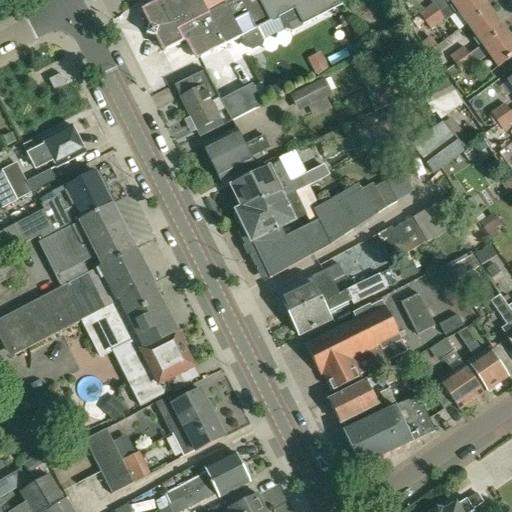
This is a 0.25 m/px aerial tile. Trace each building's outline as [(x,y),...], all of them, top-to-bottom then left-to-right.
[(160,0),(144,9),(142,13),(149,25),(155,37),(162,49),(166,51),(183,42),(186,43),(193,55),(201,58),(202,57),(241,37),(247,48),(252,49),(260,45),(262,40),(256,29),(279,17),(284,27),(285,30),(290,31),(291,31),(302,25),(342,5),(337,0),(160,0)] [(451,3),(455,0),(430,0),(429,1),(432,5),(419,14),(425,22),(451,3)] [(455,0),(451,3),(425,22),(431,29),(457,10),(466,24),(488,8),(482,0),(455,0)] [(466,24),(476,37),(482,45),(504,29),(488,8),(466,24)] [(468,55),(455,64),(451,67),(452,68),(447,72),(452,79),(461,72),(475,62),(475,63),(488,54),(498,67),(511,57),(511,40),(504,29),(482,45),(468,55)] [(455,64),(468,55),(463,47),(450,57),(451,58),(455,64)] [(204,70),(176,83),(183,96),(180,98),(190,118),(196,131),(199,138),(224,126),(221,119),(217,112),(212,101),(217,98),(210,83),(204,70)] [(443,119),(464,104),(440,71),(418,81),(430,109),(418,116),(420,121),(436,112),(439,118),(440,116),(443,119)] [(53,90),(65,85),(60,75),(48,81),(53,90)] [(396,99),(385,76),(364,86),(371,101),(375,109),(396,99)] [(330,94),(323,81),(294,95),(300,108),(330,94)] [(252,85),(220,101),(230,122),(262,106),(252,85)] [(491,113),(497,121),(510,112),(504,103),(491,113)] [(511,113),(510,112),(497,121),(503,129),(511,121),(511,113)] [(442,122),(411,146),(433,175),(463,151),(462,150),(443,123),(443,122),(442,122)] [(45,146),(35,151),(31,142),(23,146),(27,155),(34,168),(51,159),(56,169),(85,154),(71,126),(42,141),(45,146)] [(260,139),(245,146),(237,129),(203,146),(221,181),(255,165),(251,158),(269,149),(264,137),(260,139)] [(17,142),(12,133),(3,137),(8,147),(17,142)] [(50,170),(25,182),(15,162),(1,170),(2,171),(16,199),(30,192),(31,194),(56,181),(50,170)] [(228,192),(227,194),(227,196),(228,198),(229,201),(231,202),(233,203),(235,203),(238,202),(239,201),(242,208),(243,209),(262,200),(264,203),(288,191),(290,196),(295,193),(308,187),(322,180),(317,169),(306,174),(291,181),(281,162),(278,164),(268,169),(267,167),(231,185),(232,188),(230,189),(229,190),(228,191),(228,192)] [(0,205),(2,209),(17,201),(16,199),(2,171),(0,172),(0,205)] [(41,205),(44,210),(0,232),(0,256),(5,254),(40,236),(43,241),(112,206),(95,173),(63,189),(65,193),(41,205)] [(277,230),(252,242),(270,279),(331,245),(354,229),(376,215),(386,208),(396,202),(383,182),(375,187),(372,184),(363,189),(360,183),(319,207),(313,211),(318,221),(310,225),(285,237),(283,232),(279,234),(277,230)] [(233,215),(233,219),(235,223),(238,225),(241,225),(243,224),(244,227),(252,242),(277,230),(295,221),(294,221),(305,215),(306,215),(295,193),(290,196),(288,191),(264,203),(262,200),(243,209),(242,208),(236,211),(235,212),(233,215)] [(55,276),(61,288),(88,273),(82,263),(97,256),(102,266),(134,250),(129,239),(112,206),(43,241),(38,243),(55,276)] [(480,213),(474,217),(477,223),(484,219),(480,213)] [(391,263),(427,242),(412,218),(393,230),(391,227),(376,235),(391,263)] [(102,266),(88,273),(61,288),(0,319),(0,330),(13,356),(80,322),(94,315),(103,310),(102,309),(151,284),(134,250),(102,266)] [(0,276),(3,282),(11,278),(17,275),(5,254),(0,256),(0,276)] [(323,302),(339,293),(328,269),(311,278),(310,277),(278,292),(291,318),(323,302)] [(323,302),(291,318),(300,336),(331,320),(327,312),(351,301),(353,305),(387,288),(380,274),(339,293),(323,302)] [(103,310),(94,315),(119,363),(176,334),(169,319),(159,300),(151,284),(102,309),(103,310)] [(419,294),(401,303),(417,335),(435,326),(419,294)] [(511,313),(507,307),(499,296),(489,302),(506,326),(501,329),(511,345),(511,313)] [(362,377),(361,375),(407,351),(382,301),(370,307),(369,305),(352,314),(355,320),(304,345),(310,356),(311,355),(322,376),(323,375),(332,392),(362,377)] [(458,315),(439,324),(445,335),(463,326),(458,315)] [(466,327),(458,333),(475,358),(467,363),(487,391),(508,376),(488,347),(482,351),(466,327)] [(176,334),(119,363),(141,408),(195,380),(191,371),(194,369),(176,334)] [(429,387),(429,388),(443,409),(453,403),(458,410),(483,393),(463,364),(453,351),(442,359),(451,372),(429,387)] [(399,363),(380,373),(387,387),(406,377),(399,363)] [(378,405),(366,381),(329,399),(336,413),(340,423),(378,405)] [(386,405),(395,401),(388,389),(380,393),(386,405)] [(172,405),(176,414),(165,420),(172,434),(188,426),(212,414),(212,413),(215,412),(216,408),(212,400),(208,399),(205,401),(200,391),(172,405)] [(417,394),(344,431),(362,467),(435,431),(417,394)] [(116,398),(105,410),(116,421),(128,410),(116,398)] [(172,434),(172,435),(179,449),(183,457),(224,437),(212,414),(188,426),(172,434)] [(99,472),(122,461),(106,429),(83,440),(99,472)] [(164,493),(169,503),(187,494),(241,467),(239,464),(241,460),(238,455),(234,453),(234,452),(204,467),(207,472),(164,493)] [(42,453),(24,464),(29,473),(47,462),(42,453)] [(133,483),(122,461),(99,472),(110,495),(133,483)] [(187,494),(169,503),(173,511),(181,511),(197,504),(195,502),(216,491),(219,497),(249,483),(248,482),(249,478),(247,473),(243,471),(241,467),(187,494)] [(20,469),(3,480),(0,481),(0,498),(28,480),(20,469)] [(19,492),(31,511),(40,511),(61,500),(47,476),(19,492)] [(266,511),(257,494),(229,509),(230,511),(227,511),(266,511)] [(478,495),(467,501),(467,500),(457,506),(456,505),(445,511),(443,511),(442,511),(437,509),(432,511),(472,511),(474,511),(472,509),(483,503),(478,495)] [(46,509),(41,511),(73,511),(65,498),(46,509)]
